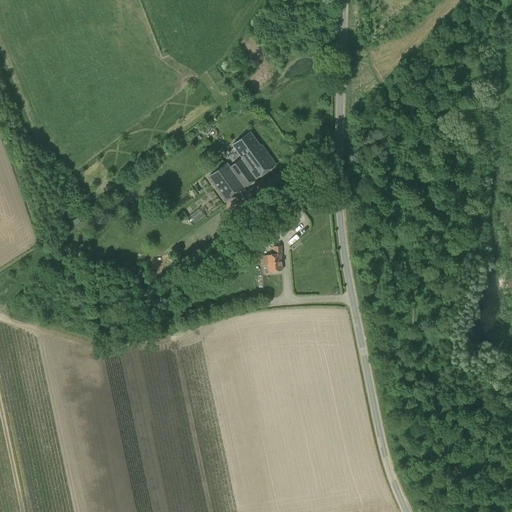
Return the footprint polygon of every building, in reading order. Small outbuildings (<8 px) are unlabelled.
[(260,145),(250,132),(233,144),(243,158),(230,167),(227,163),(210,175),(227,200),(276,165),(261,144),(260,145)] [(250,253),(259,247),(286,226),(277,215),(250,236),(241,242),(250,253)] [(199,271),(230,249),(221,237),(190,259),(199,271)] [(274,254),(268,255),(260,255),(261,265),(269,264),(269,270),(282,269),(280,254),(282,254),(281,246),(273,246),(274,254)] [(244,263),(252,256),(250,254),(246,249),(238,255),(244,263)]
